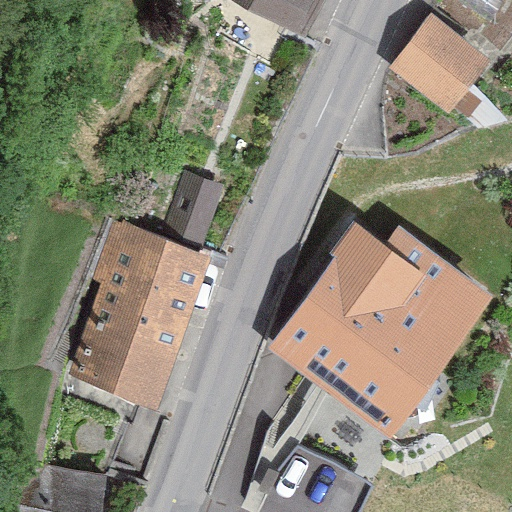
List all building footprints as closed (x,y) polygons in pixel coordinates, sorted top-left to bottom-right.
[(247,0),(299,28),(313,0),(247,0)] [(432,10),(393,62),(450,105),(489,53),(432,10)] [(186,172),(170,223),(204,233),(219,183),(186,172)] [(356,215),(271,338),(392,421),(485,285),(404,229),(395,242),(356,215)] [(120,220),(73,368),(159,395),(206,247),(120,220)] [(107,511),(109,464),(57,462),(55,501),(19,500),(18,511),(107,511)]
